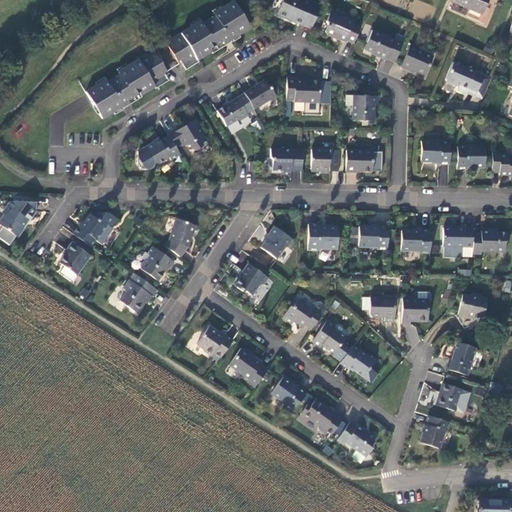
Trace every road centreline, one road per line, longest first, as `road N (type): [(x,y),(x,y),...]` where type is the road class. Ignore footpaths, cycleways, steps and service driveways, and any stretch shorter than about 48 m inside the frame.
road 1 (residential): [(397,198),(397,87),(289,42),(108,141),(108,196)]
road 2 (residential): [(193,293),(397,427)]
road 3 (residential): [(257,196),(108,196)]
road 4 (residential): [(397,198),(257,196)]
